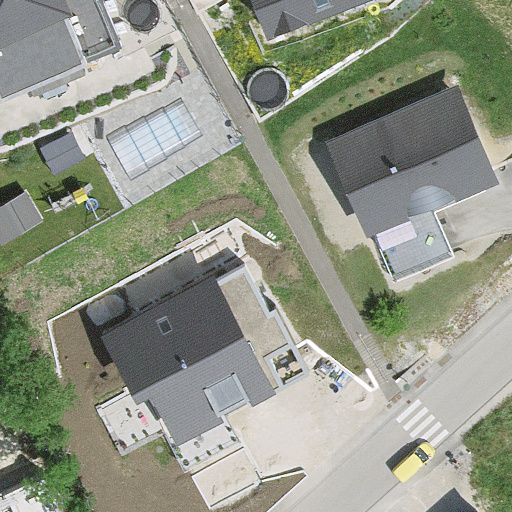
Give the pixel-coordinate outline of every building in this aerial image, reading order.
[(0,0),(0,88),(15,82),(68,60),(108,43),(90,0),(0,0)] [(250,0),(263,32),(345,0),(250,0)] [(15,82),(20,93),(72,70),(68,60),(15,82)] [(445,89),(434,94),(451,132),(462,127),(445,89)] [(434,94),(327,142),(386,277),(445,251),(420,195),(481,168),(462,127),(451,132),(434,94)] [(0,235),(38,214),(18,181),(0,191),(0,235)] [(104,337),(168,471),(228,437),(203,392),(230,377),(236,388),(292,357),(265,306),(258,310),(234,265),(104,337)] [(0,511),(58,511),(43,479),(0,498),(0,511)]
